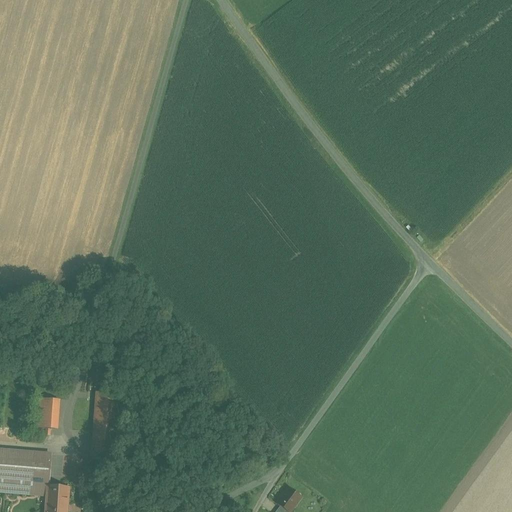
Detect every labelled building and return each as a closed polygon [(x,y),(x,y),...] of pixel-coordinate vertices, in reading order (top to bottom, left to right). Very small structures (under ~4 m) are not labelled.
[(118,394),(97,393),(93,460),(115,461),(118,394)] [(54,400),(40,400),(39,430),(46,430),(46,434),(51,435),(51,430),(53,430),(54,400)] [(0,491),(48,496),(49,487),(51,455),(0,451),(0,491)] [(67,511),(69,488),(49,487),(48,496),(47,511),(67,511)] [(289,489),(277,505),(286,511),(291,511),(301,498),(289,489)]
